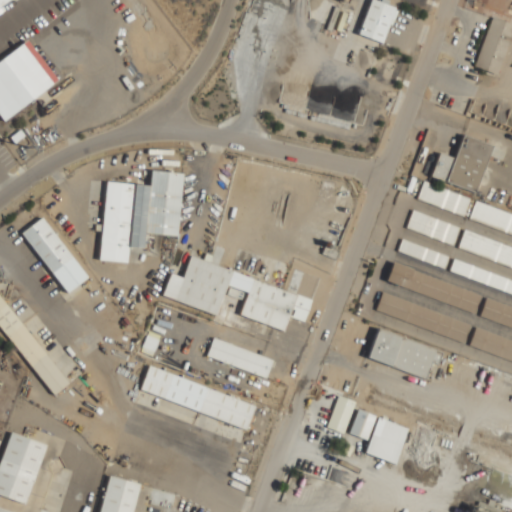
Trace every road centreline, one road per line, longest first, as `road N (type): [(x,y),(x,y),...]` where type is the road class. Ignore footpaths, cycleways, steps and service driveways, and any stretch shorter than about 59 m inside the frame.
road 1 (residential): [(251,511),(285,447),(451,0)]
road 2 (residential): [(0,198),(74,149),(171,122),(381,175)]
road 3 (residential): [(171,122),(219,43),(233,0)]
